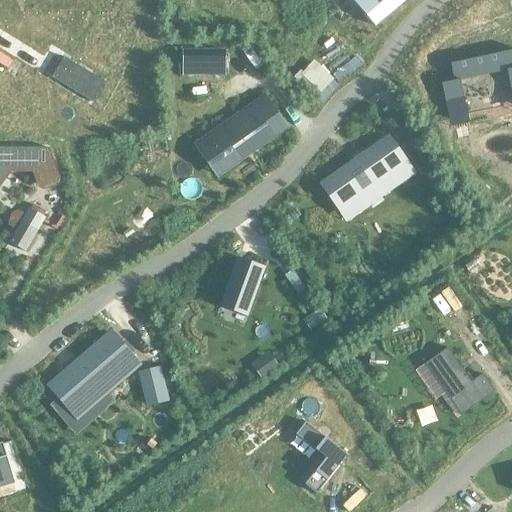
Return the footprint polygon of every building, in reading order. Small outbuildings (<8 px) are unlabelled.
[(112,0),(22,0),(22,15),(112,15),(112,0)] [(352,0),(375,26),(406,0),(352,0)] [(453,81),(441,84),(448,120),(468,115),(460,81),(506,71),(511,97),(511,50),(450,64),(453,81)] [(182,51),(182,75),(224,75),(224,51),(182,51)] [(0,79),(10,63),(0,57),(0,79)] [(64,58),(52,77),(94,103),(107,84),(64,58)] [(290,96),(324,112),(334,90),(300,74),(290,96)] [(205,138),(226,167),(286,126),(265,96),(205,138)] [(389,135),(319,184),(346,222),(416,173),(389,135)] [(0,180),(8,170),(9,169),(10,169),(34,169),(35,169),(35,170),(40,183),(41,184),(42,185),(43,186),(44,186),(45,186),(46,186),(58,181),(59,181),(60,180),(60,179),(60,178),(50,151),(49,150),(49,149),(48,149),(47,149),(0,148),(0,180)] [(10,242),(25,252),(45,217),(30,208),(10,242)] [(238,257),(237,257),(219,307),(220,307),(221,303),(248,312),(246,317),(247,317),(265,267),(264,267),(264,268),(237,258),(238,257)] [(111,333),(50,385),(77,416),(138,364),(111,333)] [(447,348),(425,364),(461,416),(495,392),(482,374),(471,382),(447,348)] [(160,369),(143,373),(147,393),(143,394),(146,407),(168,402),(160,369)] [(305,423),(296,435),(326,458),(305,485),(316,494),(347,455),(305,423)] [(2,444),(0,445),(0,486),(14,483),(2,444)] [(366,449),(360,456),(376,469),(383,462),(366,449)]
